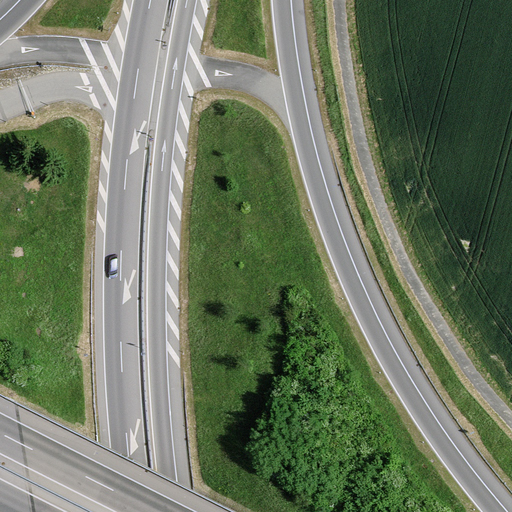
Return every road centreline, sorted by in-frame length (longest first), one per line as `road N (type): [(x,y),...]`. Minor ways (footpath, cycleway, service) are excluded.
road 1 (motorway): [(495,511),(421,415),(340,257),(301,130),(282,0)]
road 2 (motorway): [(172,511),(157,356),(157,240),(187,0)]
road 3 (motorway): [(150,0),(120,264),(135,511)]
road 4 (track): [(511,420),(461,359),(391,231),(364,154),(339,0)]
road 5 (motorway): [(157,511),(0,433)]
